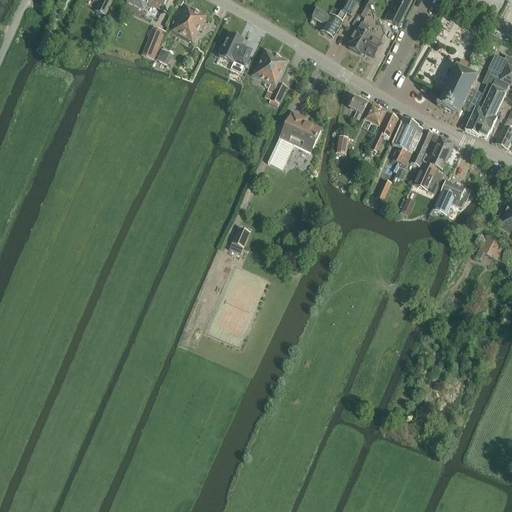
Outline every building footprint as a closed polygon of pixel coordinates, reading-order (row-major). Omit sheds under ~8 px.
[(92,0),(99,3),(94,13),(104,18),(113,0),(92,0)] [(160,11),(166,0),(127,0),(127,2),(142,10),(146,4),(160,11)] [(399,28),(400,25),(413,0),(395,0),(385,21),(399,28)] [(337,20),(318,10),(313,19),(325,26),(322,33),(334,39),(347,16),(353,20),(360,9),(347,1),(340,12),(341,13),(337,20)] [(369,7),(365,4),(358,16),(362,19),(369,7)] [(172,32),(193,44),(207,18),(186,7),(172,32)] [(362,25),(351,44),(354,46),(353,48),(363,54),(363,53),(364,51),(376,58),(383,46),(365,36),(369,29),(362,25)] [(343,26),(337,36),(342,39),(348,29),(343,26)] [(142,57),(155,62),(166,34),(154,29),(142,57)] [(53,37),(46,34),(37,54),(44,57),(53,37)] [(230,35),(219,58),(234,65),(234,63),(245,68),(252,52),(242,47),(244,42),(233,36),(230,35)] [(168,67),(173,56),(162,51),(157,62),(168,67)] [(265,99),(279,106),(287,89),(279,84),(289,64),(265,52),(251,79),(270,88),(268,92),(265,99)] [(483,54),(480,60),(486,62),(489,56),(483,54)] [(476,110),(465,132),(478,138),(479,136),(487,140),(497,120),(495,119),(510,87),(511,88),(511,60),(507,58),(505,61),(496,57),(495,58),(491,65),(482,84),(488,87),(477,110),(476,110)] [(457,116),(477,78),(470,75),(457,68),(444,93),(438,106),(457,116)] [(355,98),(349,109),(357,113),(353,120),(358,123),(368,104),(355,98)] [(379,127),(386,113),(372,106),(365,120),(379,127)] [(390,138),(399,120),(388,115),(371,149),(376,151),(384,135),(390,138)] [(283,172),(295,147),(310,154),(320,132),(290,117),(267,164),(283,172)] [(423,130),(404,121),(392,146),(398,149),(392,160),(406,166),(423,130)] [(508,151),(511,141),(511,130),(505,126),(496,145),(508,151)] [(425,131),(414,156),(410,164),(418,168),(433,135),(425,131)] [(422,163),(424,163),(442,172),(455,146),(446,141),(436,136),(422,163)] [(336,156),(347,157),(349,140),(338,139),(336,156)] [(442,172),(424,163),(414,184),(422,188),(420,192),(423,193),(426,195),(428,191),(436,195),(444,177),(441,175),(442,172)] [(403,183),(408,173),(399,169),(395,179),(403,183)] [(448,217),(451,210),(456,199),(460,201),(458,206),(464,208),(466,203),(471,193),(447,181),(433,210),(448,217)] [(378,196),(384,199),(385,199),(391,186),(383,183),(378,196)] [(407,201),(402,213),(409,216),(414,204),(407,201)] [(511,201),(500,226),(511,231),(511,201)] [(239,229),(229,251),(241,256),(251,234),(239,229)] [(501,262),(509,247),(487,236),(479,251),(501,262)] [(480,449),(478,440),(469,442),(471,451),(480,449)]
